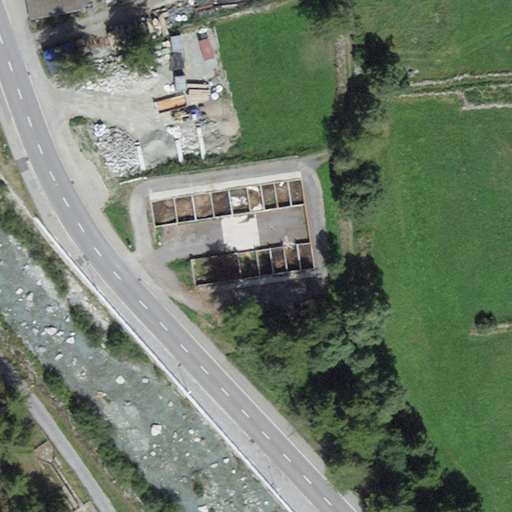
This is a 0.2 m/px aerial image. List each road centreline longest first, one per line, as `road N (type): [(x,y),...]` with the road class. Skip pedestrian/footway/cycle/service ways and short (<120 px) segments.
road 1 (tertiary): [(0,32),(65,207),(121,282),(326,511)]
road 2 (track): [(340,0),(353,105),(347,123)]
